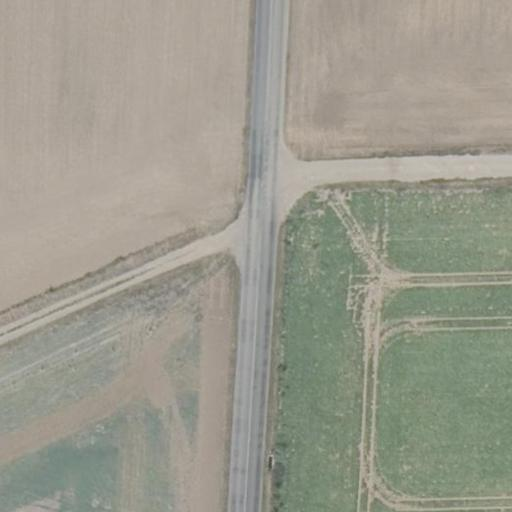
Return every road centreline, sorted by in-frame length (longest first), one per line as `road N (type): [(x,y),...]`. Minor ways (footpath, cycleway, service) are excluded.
road 1 (tertiary): [(247,511),(268,0)]
road 2 (track): [(262,221),(0,328)]
road 3 (track): [(511,165),(379,167),(264,181)]
